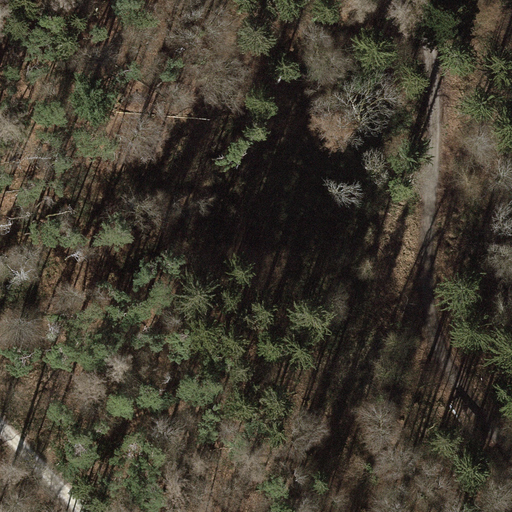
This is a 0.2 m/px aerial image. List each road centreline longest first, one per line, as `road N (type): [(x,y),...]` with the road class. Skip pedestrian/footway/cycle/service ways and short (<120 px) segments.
road 1 (track): [(511,447),(466,393),(429,313),(433,50),(422,0)]
road 2 (track): [(93,511),(0,413)]
